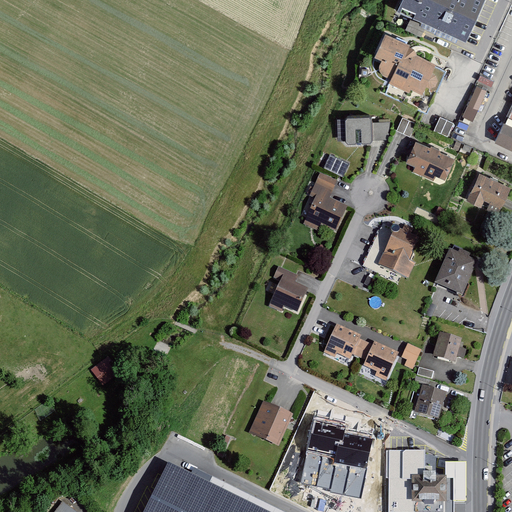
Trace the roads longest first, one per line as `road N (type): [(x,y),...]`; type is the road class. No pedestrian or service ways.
road 1 (residential): [(480,461),(287,368),(365,202)]
road 2 (primary): [(511,300),(484,403),(480,461)]
